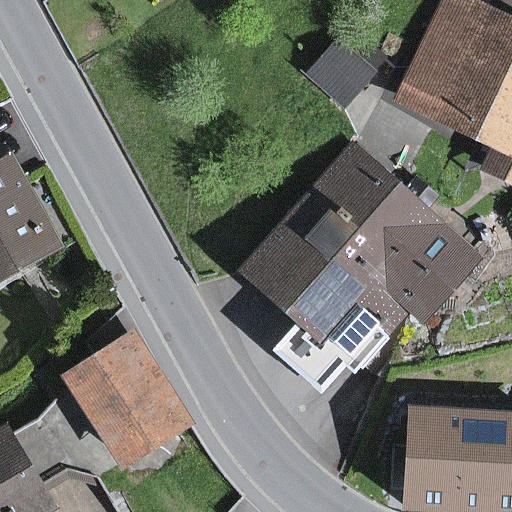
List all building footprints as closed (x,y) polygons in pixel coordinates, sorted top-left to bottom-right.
[(511,20),(473,0),(441,0),(396,102),(476,140),(473,159),(511,182),(511,20)] [(388,70),(349,35),(311,77),(350,113),(388,70)] [(0,289),(90,245),(37,138),(16,148),(0,116),(0,289)] [(486,263),(352,144),(238,272),(330,354),(387,289),(429,327),(486,263)] [(194,431),(134,332),(68,371),(128,470),(194,431)] [(511,511),(511,403),(395,397),(388,511),(511,511)] [(62,511),(66,510),(11,420),(0,426),(0,511),(62,511)]
